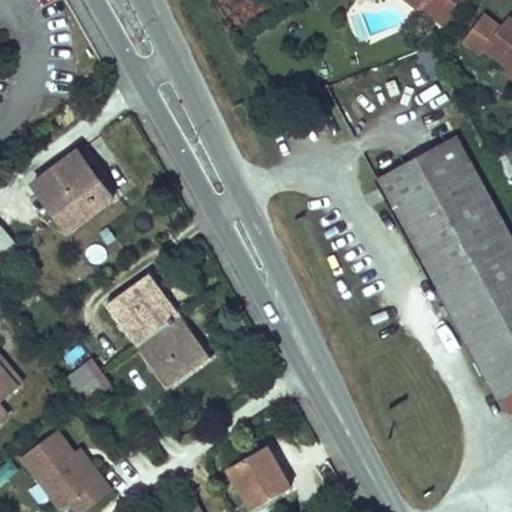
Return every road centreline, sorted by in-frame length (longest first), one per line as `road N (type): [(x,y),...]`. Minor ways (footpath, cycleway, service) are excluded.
road 1 (secondary): [(120,0),(389,511)]
road 2 (unknown): [(286,372),(103,511)]
road 3 (unknown): [(39,0),(52,37),(50,69),(0,137)]
